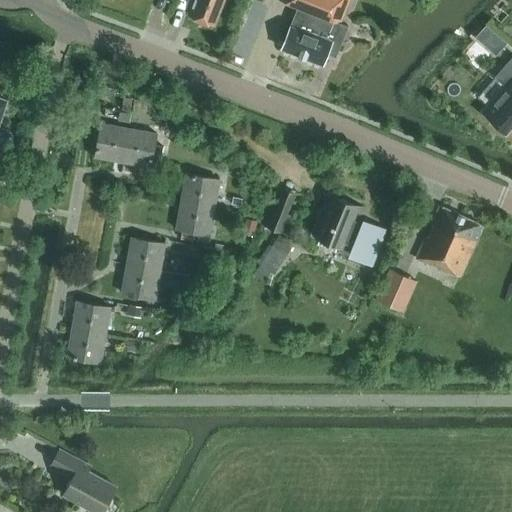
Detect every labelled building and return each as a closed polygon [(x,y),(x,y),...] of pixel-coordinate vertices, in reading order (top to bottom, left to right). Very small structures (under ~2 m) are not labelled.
[(194,0),(189,15),(214,25),(223,0),(194,0)] [(323,64),(328,54),(336,57),(348,25),(341,22),(349,0),(279,0),(298,7),(291,25),(290,25),(281,48),(323,64)] [(495,32),(484,45),(496,55),(507,43),(495,32)] [(511,62),(498,78),(508,88),(485,113),(508,133),(511,127),(511,62)] [(0,152),(2,153),(7,151),(12,135),(10,131),(0,127),(0,121),(7,100),(0,97),(0,152)] [(119,112),(117,124),(128,126),(130,114),(119,112)] [(170,113),(167,127),(177,129),(180,116),(170,113)] [(123,161),(129,128),(101,123),(95,156),(123,161)] [(157,133),(129,128),(123,161),(151,166),(151,163),(160,165),(164,146),(155,144),(157,133)] [(186,173),(181,201),(215,207),(220,179),(186,173)] [(296,189),(280,184),(265,224),(282,230),(296,189)] [(347,249),(349,245),(376,256),(387,230),(366,222),(365,224),(358,221),(364,208),(327,193),(311,234),(320,238),(318,244),(336,251),(338,245),(347,249)] [(215,207),(181,201),(176,228),(182,230),(194,232),(210,234),(215,207)] [(460,276),(483,225),(440,206),(416,258),(447,272),(448,270),(460,276)] [(257,222),(246,220),(243,235),(254,237),(257,222)] [(182,230),(181,238),(193,241),(194,232),(182,230)] [(274,274),(295,242),(280,234),(254,274),(265,281),(271,272),(274,274)] [(132,237),(127,264),(160,270),(165,243),(132,237)] [(214,257),(204,255),(201,269),(211,271),(214,257)] [(160,270),(127,264),(122,292),(155,298),(160,270)] [(417,281),(391,269),(377,300),(404,312),(417,281)] [(183,277),(182,287),(200,289),(201,279),(183,277)] [(72,328),(106,334),(111,306),(77,300),(72,328)] [(129,307),(127,314),(141,317),(143,309),(143,307),(129,304),(129,307)] [(101,362),(106,334),(72,328),(67,356),(101,362)] [(125,341),(123,349),(135,351),(137,341),(125,339),(125,341)] [(90,466),(59,449),(51,464),(73,476),(64,494),(97,511),(102,511),(117,486),(88,471),(90,466)]
